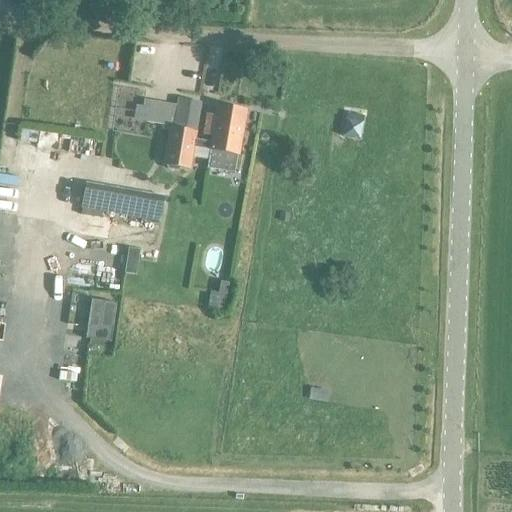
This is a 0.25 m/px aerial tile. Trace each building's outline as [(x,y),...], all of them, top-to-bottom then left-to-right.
[(177,68),(175,76),(197,82),(199,74),(177,68)] [(169,127),(169,128),(162,166),(190,171),(192,159),(192,158),(193,148),(195,140),(200,105),(179,101),(178,106),(144,100),(142,107),(136,106),(133,120),(169,127)] [(206,116),(203,135),(212,137),(209,151),(238,156),(245,112),(218,108),(216,118),(206,116)] [(344,137),(361,139),(364,117),(348,114),(344,137)] [(156,212),(161,189),(85,174),(80,198),(156,212)] [(139,251),(128,249),(124,274),(136,276),(139,251)] [(226,296),(218,294),(210,293),(208,307),(223,310),(226,296)] [(115,304),(91,301),(87,338),(110,341),(115,304)]
